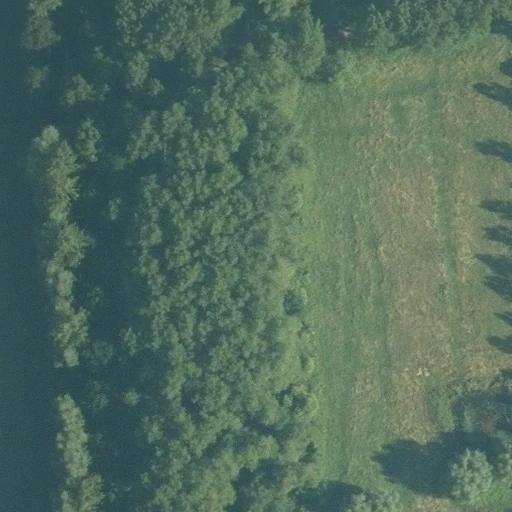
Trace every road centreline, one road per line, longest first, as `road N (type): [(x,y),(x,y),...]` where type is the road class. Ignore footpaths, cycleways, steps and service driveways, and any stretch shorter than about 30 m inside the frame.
road 1 (tertiary): [(129,511),(89,0)]
road 2 (track): [(98,107),(431,0)]
